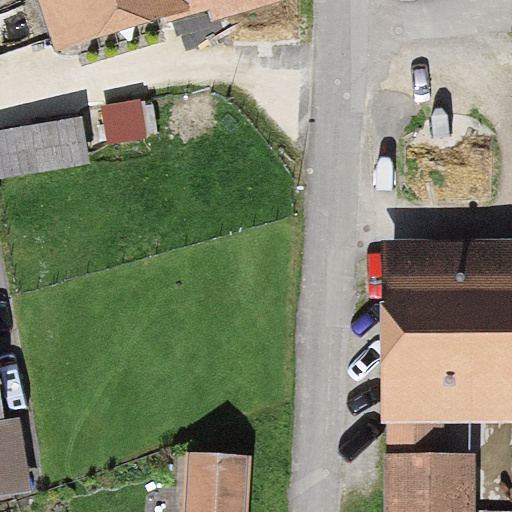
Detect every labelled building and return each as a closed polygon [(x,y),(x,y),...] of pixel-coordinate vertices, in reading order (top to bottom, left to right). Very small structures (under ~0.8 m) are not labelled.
[(36,0),(54,61),(208,16),(211,27),(292,3),(290,0),(36,0)] [(102,109),(108,148),(159,140),(153,100),(102,109)] [(82,122),(0,135),(0,181),(89,166),(82,122)] [(511,245),(382,246),(382,429),(388,429),(445,429),(511,429),(511,245)] [(0,500),(31,496),(20,423),(4,425),(0,425),(0,500)] [(445,429),(388,429),(388,457),(384,457),(383,511),(475,511),(476,461),(445,461),(445,429)] [(183,511),(250,511),(253,461),(187,457),(183,511)]
